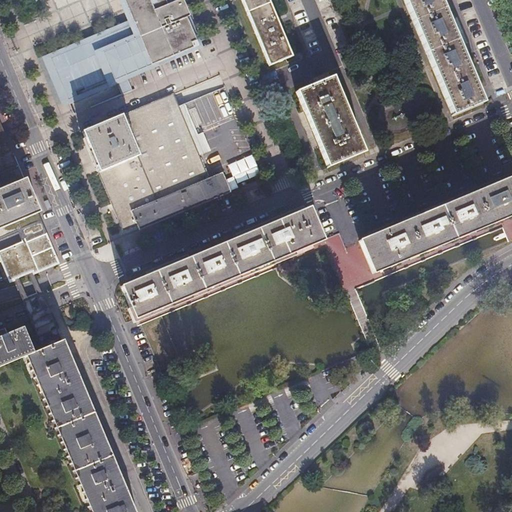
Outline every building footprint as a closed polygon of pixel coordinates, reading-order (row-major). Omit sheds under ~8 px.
[(185,12),(180,0),(129,0),(136,17),(134,18),(138,27),(134,29),(131,23),(50,55),(68,97),(198,43),(187,16),(184,17),(183,14),(185,12)] [(241,0),(269,66),(293,56),(280,25),(277,18),(269,0),(241,0)] [(404,0),(453,116),(482,105),(479,98),(461,53),(448,23),(438,0),(404,0)] [(89,22),(99,19),(97,13),(87,16),(89,22)] [(123,92),(133,88),(129,77),(119,81),(123,92)] [(332,78),(298,92),(329,167),(363,153),(332,78)] [(188,103),(180,106),(177,98),(175,94),(174,91),(125,111),(142,152),(100,169),(101,171),(114,202),(116,207),(123,225),(137,219),(140,226),(230,189),(222,169),(208,174),(200,154),(208,150),(198,125),(189,128),(185,119),(194,115),(188,103)] [(142,152),(125,111),(83,128),(90,144),(100,169),(142,152)] [(295,160),(306,155),(292,121),(281,126),(295,160)] [(0,158),(10,154),(0,129),(0,158)] [(0,172),(2,171),(6,170),(15,166),(13,161),(10,154),(0,158),(0,172)] [(22,180),(15,166),(6,170),(12,184),(17,195),(21,205),(27,218),(30,226),(19,230),(21,236),(24,242),(45,233),(42,227),(36,214),(22,180)] [(41,212),(26,178),(22,180),(12,184),(0,189),(0,229),(27,218),(36,214),(41,212)] [(511,187),(509,181),(359,243),(373,276),(511,217),(511,187)] [(301,247),(321,239),(308,207),(125,283),(120,285),(132,316),(148,310),(182,296),(218,281),(253,267),(301,247)] [(57,262),(45,233),(24,242),(19,245),(31,273),(57,262)] [(0,252),(0,258),(11,284),(30,276),(31,273),(19,245),(0,252)] [(18,304),(38,295),(30,276),(11,284),(10,284),(16,299),(18,304)] [(58,342),(38,295),(18,304),(38,351),(58,342)] [(0,366),(21,357),(30,354),(18,328),(5,334),(3,328),(0,328),(0,366)] [(30,354),(21,357),(22,359),(23,363),(24,365),(26,369),(27,371),(28,376),(29,377),(31,382),(32,384),(34,389),(34,390),(36,395),(37,396),(39,401),(40,403),(42,408),(42,409),(44,414),(45,416),(47,420),(48,422),(49,426),(50,428),(52,433),(53,435),(55,439),(55,441),(57,446),(58,447),(60,452),(60,453),(62,458),(63,460),(65,464),(66,466),(67,471),(68,472),(71,478),(71,480),(74,487),(75,489),(77,493),(78,495),(80,500),(80,502),(82,506),(83,508),(84,511),(128,511),(122,496),(117,483),(89,417),(85,407),(85,406),(84,405),(64,356),(61,348),(59,343),(58,342),(38,351),(30,354)]
